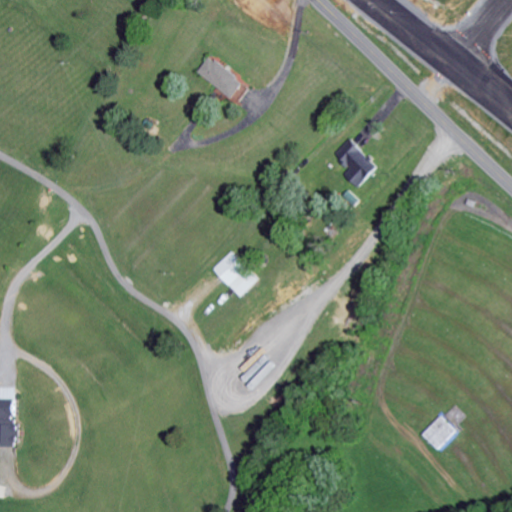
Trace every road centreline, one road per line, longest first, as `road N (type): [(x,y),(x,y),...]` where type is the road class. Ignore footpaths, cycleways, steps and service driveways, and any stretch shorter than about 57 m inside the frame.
road 1 (secondary): [(511,189),(313,0)]
road 2 (primary): [(507,0),(420,102)]
